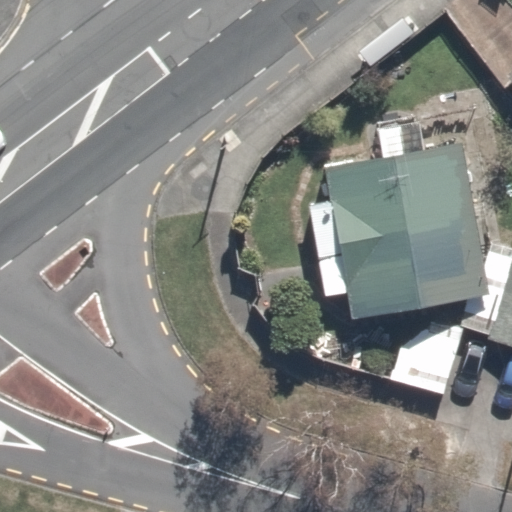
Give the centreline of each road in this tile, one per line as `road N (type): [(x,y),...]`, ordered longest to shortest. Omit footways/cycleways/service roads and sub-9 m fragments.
road 1 (secondary): [(147,72),(123,187),(121,242),(164,456)]
road 2 (residential): [(343,511),(164,456)]
road 3 (residential): [(164,456),(79,420),(0,372)]
road 4 (secondary): [(0,181),(147,72)]
